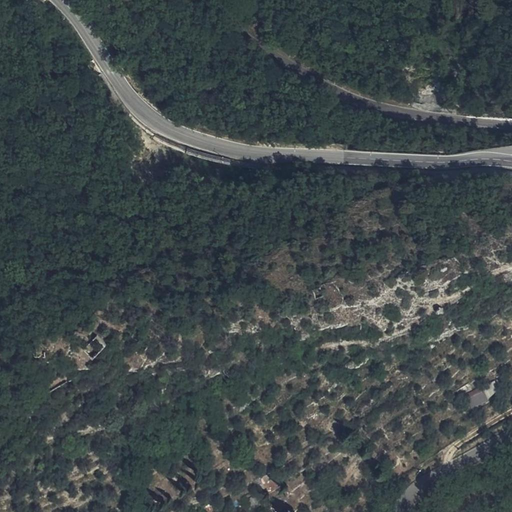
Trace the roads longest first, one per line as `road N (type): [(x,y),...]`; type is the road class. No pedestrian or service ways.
road 1 (tertiary): [(511,162),(413,162),(192,137),(132,102),(65,0)]
road 2 (tertiary): [(223,0),(264,48),(327,81),(416,112),(511,125)]
road 3 (tertiary): [(511,432),(429,479),(391,511)]
